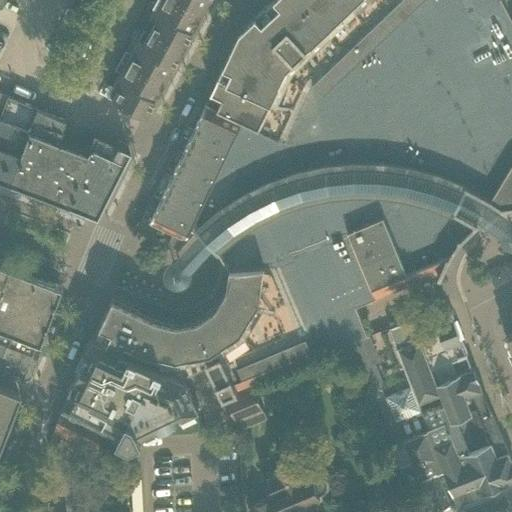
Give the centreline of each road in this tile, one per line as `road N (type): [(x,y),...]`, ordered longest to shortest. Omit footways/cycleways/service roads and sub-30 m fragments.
road 1 (residential): [(43,396),(105,244),(160,138)]
road 2 (residential): [(160,138),(17,78),(61,0)]
road 3 (residential): [(160,138),(238,0)]
